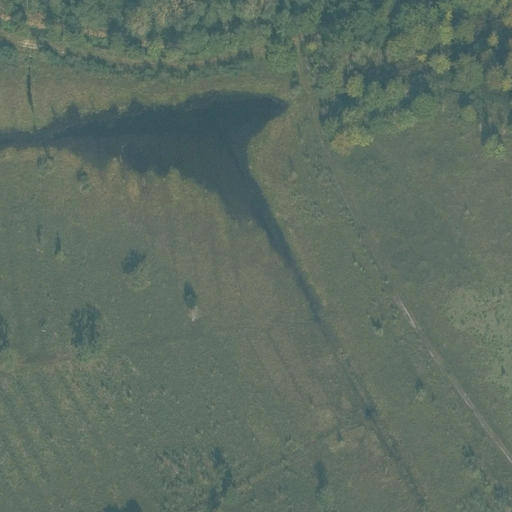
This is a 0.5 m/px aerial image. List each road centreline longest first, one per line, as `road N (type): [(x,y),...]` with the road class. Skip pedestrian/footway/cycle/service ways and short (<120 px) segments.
road 1 (track): [(511,468),(426,351),(356,221),(296,43),(217,59),(149,60),(0,42)]
road 2 (track): [(422,0),(296,43)]
